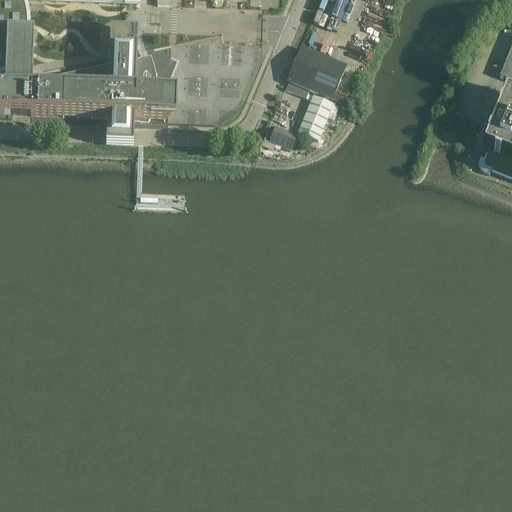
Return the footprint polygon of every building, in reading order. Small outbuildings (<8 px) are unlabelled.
[(157,0),(157,8),(171,8),(171,0),(157,0)] [(0,70),(2,70),(3,71),(5,71),(7,30),(25,30),(25,27),(25,22),(25,17),(24,12),(23,7),(22,3),(0,2),(0,70)] [(0,116),(107,121),(106,148),(133,149),(134,123),(147,124),(147,122),(151,123),(151,124),(174,124),(174,123),(176,124),(177,97),(175,97),(175,96),(154,95),(155,93),(155,88),(155,86),(154,84),(158,83),(157,83),(156,77),(157,77),(157,76),(153,76),(153,74),(153,73),(152,72),(152,71),(152,68),(150,64),(149,61),(137,63),(138,35),(110,34),(109,69),(42,83),(44,92),(32,91),(33,46),(34,46),(35,38),(34,38),(34,31),(25,30),(7,30),(5,71),(4,90),(0,89),(0,116)] [(511,48),(499,79),(511,84),(511,48)] [(288,84),(332,102),(346,69),(301,51),(288,84)] [(478,164),(478,166),(478,168),(479,169),(479,171),(480,172),(481,174),(483,175),(484,176),(489,177),(491,173),(511,181),(511,95),(506,93),(504,94),(483,148),(484,150),(500,156),(499,161),(487,156),(485,162),(480,160),(479,163),(478,164)] [(298,135),(318,144),(333,107),(313,98),(298,135)] [(270,127),(264,142),(290,153),(297,138),(270,127)]
